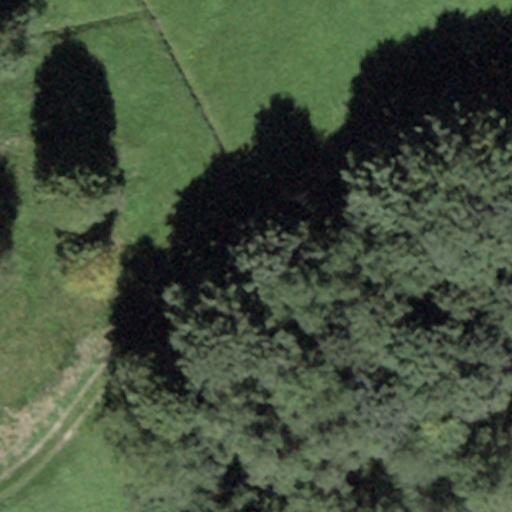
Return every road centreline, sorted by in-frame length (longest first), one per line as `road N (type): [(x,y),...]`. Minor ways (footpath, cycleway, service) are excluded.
road 1 (track): [(0,491),(67,429),(165,292),(216,250),(346,157),(511,74)]
road 2 (track): [(387,511),(427,418),(511,316)]
